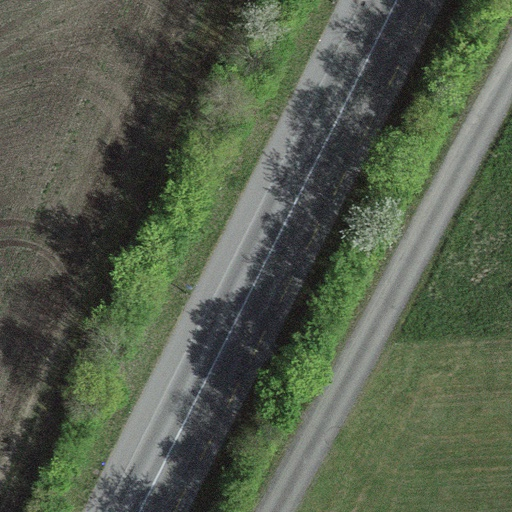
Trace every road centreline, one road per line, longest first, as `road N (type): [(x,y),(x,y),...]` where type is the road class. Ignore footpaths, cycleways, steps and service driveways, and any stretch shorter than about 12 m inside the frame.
road 1 (secondary): [(392,0),(139,511)]
road 2 (track): [(15,511),(214,0)]
